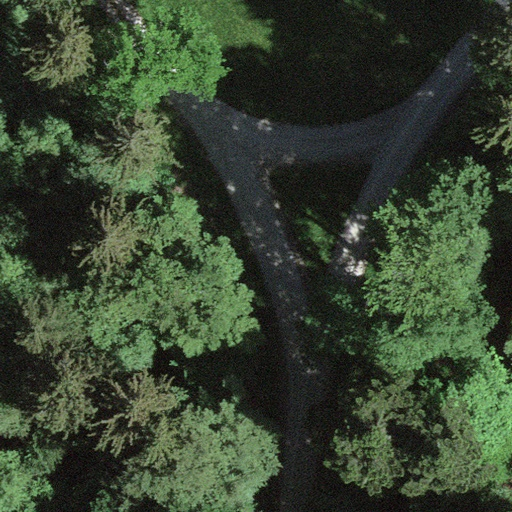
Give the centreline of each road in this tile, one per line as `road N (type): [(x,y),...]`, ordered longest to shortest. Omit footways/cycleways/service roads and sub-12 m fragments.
road 1 (track): [(511,7),(429,101),(368,200),(307,386),(313,511)]
road 2 (track): [(126,0),(265,218),(307,386)]
road 3 (track): [(186,96),(259,141),(325,137),(429,101)]
